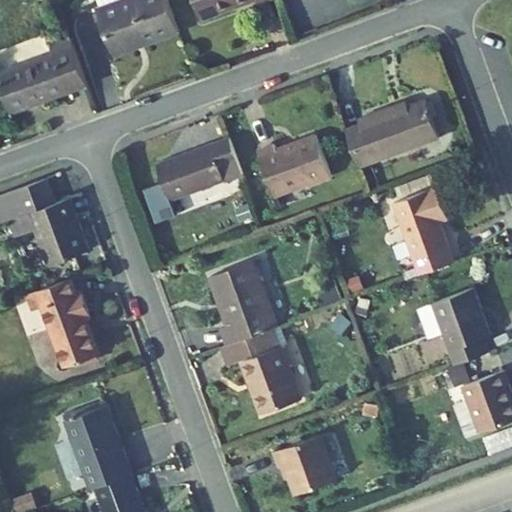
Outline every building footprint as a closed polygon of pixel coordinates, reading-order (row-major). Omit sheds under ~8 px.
[(168,0),(122,0),(100,8),(114,48),(146,36),(148,41),(180,29),(168,0)] [(196,0),(203,18),(250,0),(259,0),(260,2),(264,0),(196,0)] [(148,41),(146,36),(114,48),(116,53),(148,41)] [(53,53),(0,71),(0,80),(12,113),(88,85),(74,45),(71,37),(51,45),(53,53)] [(347,129),(361,166),(440,137),(433,119),(428,104),(426,100),(408,106),(394,112),(393,107),(360,119),(362,124),(347,129)] [(407,102),(393,107),(394,112),(408,106),(407,102)] [(432,102),(428,104),(433,119),(438,118),(432,102)] [(331,175),(316,135),(278,149),(276,144),(259,150),(261,155),(276,195),(331,175)] [(230,137),(158,163),(171,200),(225,180),(225,182),(244,175),(230,137)] [(90,249),(71,197),(55,202),(47,179),(0,195),(0,222),(11,218),(17,235),(37,228),(50,263),(90,249)] [(421,272),(454,260),(439,220),(435,210),(445,207),(437,187),(395,202),(419,267),(421,272)] [(448,216),(445,207),(435,210),(439,220),(448,216)] [(252,212),(245,208),(237,220),(244,225),(252,212)] [(277,325),(253,259),(211,274),(230,323),(223,326),(229,343),(274,326),(277,325)] [(421,272),(419,267),(405,272),(407,277),(421,272)] [(72,277),(39,288),(45,305),(66,364),(82,358),(97,352),(98,352),(86,316),(91,315),(82,290),(77,292),(72,277)] [(356,281),(347,284),(351,295),(359,292),(356,281)] [(323,295),(332,300),(339,287),(329,282),(323,295)] [(473,286),(434,301),(456,362),(490,350),(484,335),(490,333),(473,286)] [(45,305),(39,288),(28,293),(34,309),(45,305)] [(371,299),(361,295),(356,312),(365,315),(371,299)] [(353,327),(348,313),(337,316),(342,331),(353,327)] [(277,325),(274,326),(281,345),(287,343),(280,324),(277,325)] [(274,326),(229,343),(222,345),(229,364),(243,359),(261,411),(300,397),(281,345),(274,326)] [(98,357),(97,352),(82,358),(83,363),(98,357)] [(469,378),(476,375),(470,362),(463,365),(469,378)] [(481,430),(511,418),(511,391),(504,370),(464,384),(481,430)] [(65,415),(67,420),(107,406),(105,401),(65,415)] [(380,404),(366,402),(364,414),(379,416),(380,404)] [(107,406),(67,420),(91,488),(96,486),(131,474),(107,406)] [(296,492),(336,478),(320,435),(276,450),(281,465),(286,463),(290,476),(296,492)] [(286,463),(281,465),(285,477),(290,476),(286,463)] [(145,511),(131,474),(96,486),(106,511),(145,511)] [(32,493),(13,499),(17,511),(37,505),(32,493)]
